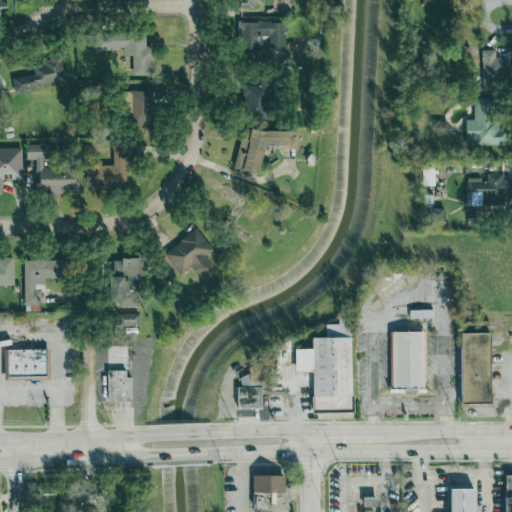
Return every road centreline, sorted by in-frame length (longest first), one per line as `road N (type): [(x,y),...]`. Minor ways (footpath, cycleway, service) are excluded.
road 1 (residential): [(195,0),(196,144),(177,184),(122,223),(0,226)]
road 2 (residential): [(88,225),(95,451)]
road 3 (residential): [(196,6),(65,12),(0,53)]
road 4 (secondary): [(310,452),(478,443)]
